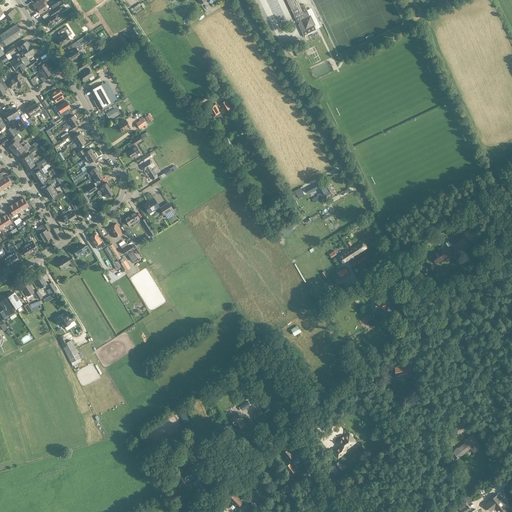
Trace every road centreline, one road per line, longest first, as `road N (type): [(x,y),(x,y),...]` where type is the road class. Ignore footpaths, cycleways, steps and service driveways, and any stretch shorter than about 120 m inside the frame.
road 1 (unclassified): [(427,302),(236,0)]
road 2 (residential): [(64,240),(116,205),(124,189),(65,73)]
road 3 (unclassified): [(292,433),(427,302)]
road 4 (unclassified): [(511,421),(427,302)]
road 5 (unclassified): [(200,511),(292,433)]
